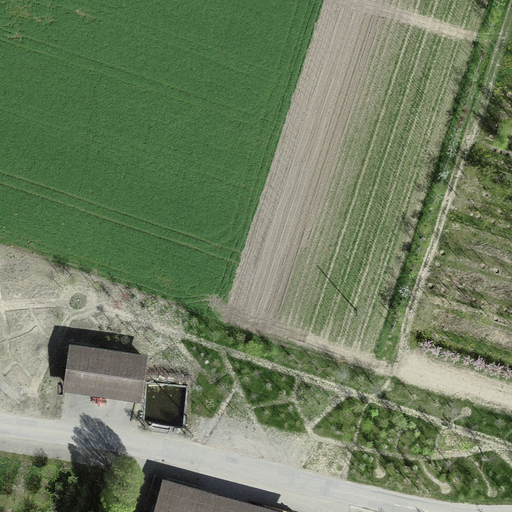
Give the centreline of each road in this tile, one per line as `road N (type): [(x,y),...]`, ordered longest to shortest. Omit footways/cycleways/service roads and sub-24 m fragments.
road 1 (track): [(511,398),(398,368),(511,9)]
road 2 (residential): [(0,423),(190,455),(434,511)]
